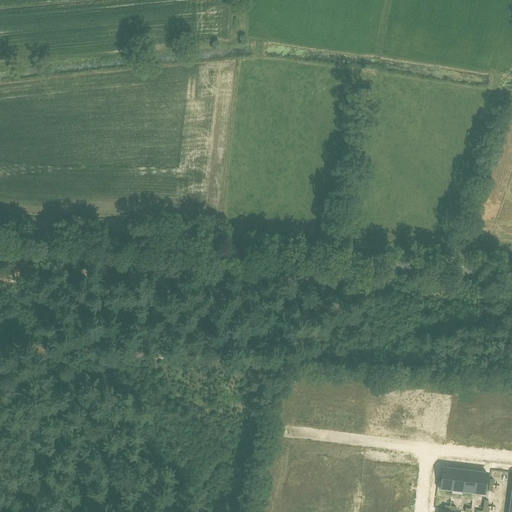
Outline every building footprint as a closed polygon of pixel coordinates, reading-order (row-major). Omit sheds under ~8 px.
[(291,442),(289,451),(305,453),(303,462),(312,464),(314,450),(306,449),(307,443),(291,442)] [(324,456),(321,477),(331,479),(332,470),(345,472),(348,448),(334,446),(333,454),(332,457),(324,456)] [(438,479),(437,487),(451,489),(452,489),(454,469),(443,468),(441,480),(438,479)] [(451,489),(451,494),(462,495),(463,491),(462,491),(465,470),(454,469),(452,489),(451,489)] [(465,470),(462,491),(463,491),(473,492),(476,472),(465,470)] [(476,472),(473,492),(484,493),(487,473),(476,472)] [(401,490),(385,491),(386,504),(402,503),(401,490)] [(385,491),(369,491),(369,504),(386,504),(385,491)] [(276,502),(274,511),(288,511),(290,505),(276,502)] [(402,503),(386,504),(386,511),(402,511),(402,503)]
